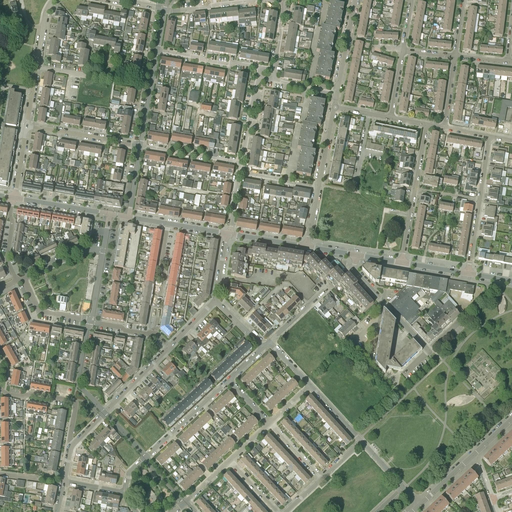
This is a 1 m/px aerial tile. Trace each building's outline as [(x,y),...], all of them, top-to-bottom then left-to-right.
[(327,15),(342,18),(344,5),(330,2),(327,15)] [(82,17),(83,8),(77,7),(76,12),(74,12),(74,15),(82,17)] [(55,18),(59,19),(59,18),(63,19),(65,11),(61,11),(61,13),(56,12),(55,18)] [(342,18),(327,15),(325,27),(336,30),(339,30),(342,18)] [(336,30),(325,27),(321,27),(319,39),(333,42),(336,30)] [(274,36),(265,34),(264,40),(263,40),(262,42),(266,43),(267,41),(270,41),(269,42),(272,43),(272,41),(273,41),(274,36)] [(331,54),(333,42),(319,39),(316,52),(320,53),(320,52),(331,54)] [(78,42),(77,49),(85,51),(86,45),(81,44),(82,42),(78,42)] [(294,48),(285,47),(284,52),(290,53),(290,56),(291,56),(294,57),(294,54),(293,54),(294,48)] [(317,65),(332,68),(334,55),(331,54),(320,52),(320,53),(317,65)] [(371,60),(378,62),(380,56),(372,54),(371,60)] [(380,56),(378,62),(385,64),(387,58),(380,56)] [(387,58),(385,64),(392,66),(394,60),(387,58)] [(332,68),(317,65),(315,77),(329,80),(332,68)] [(296,72),(295,80),(301,81),(301,80),(305,81),(306,76),(307,73),(302,72),(302,73),(296,72)] [(112,90),(113,84),(87,80),(86,85),(103,88),(102,91),(109,92),(110,89),(112,90)] [(0,156),(0,171),(11,173),(17,132),(15,132),(16,128),(18,128),(24,96),(14,94),(15,92),(9,91),(9,94),(10,94),(0,156)] [(366,106),(368,99),(361,98),(359,105),(366,106)] [(308,111),(323,114),(325,102),(311,99),(308,111)] [(374,101),(368,99),(366,106),(373,108),(374,101)] [(323,114),(308,111),(306,124),(309,125),(317,126),(320,127),(323,114)] [(181,143),(183,134),(180,133),(181,128),(182,128),(184,116),(181,115),(180,119),(176,142),(178,143),(177,144),(180,144),(180,143),(181,143)] [(216,117),(215,117),(214,118),(213,124),(216,125),(215,126),(218,126),(218,125),(220,125),(221,118),(216,117)] [(176,142),(180,119),(178,119),(176,129),(176,132),(173,131),(171,141),(172,142),(172,143),(174,143),(175,142),(176,142)] [(300,136),(314,139),(317,126),(309,125),(306,124),(302,123),(300,136)] [(201,134),(202,127),(200,127),(199,130),(198,129),(197,134),(196,134),(194,145),(195,145),(195,146),(197,147),(197,146),(199,146),(201,134)] [(218,149),(218,146),(219,144),(219,142),(215,141),(215,139),(212,138),(213,136),(211,135),(209,148),(210,148),(210,149),(213,149),(214,149),(214,148),(218,149)] [(297,149),(301,149),(312,151),(314,139),(300,136),(297,149)] [(493,157),(503,159),(504,153),(506,153),(507,150),(498,148),(497,152),(497,153),(494,153),(493,157)] [(312,151),(301,149),(298,161),(313,164),(315,152),(312,151)] [(401,163),(403,163),(413,165),(414,159),(411,159),(411,156),(407,155),(401,154),(400,157),(402,157),(401,163)] [(495,167),(504,168),(504,165),(502,164),(503,159),(493,157),(493,162),(496,162),(496,163),(495,163),(495,167)] [(313,164),(298,161),(296,174),(311,177),(313,164)] [(398,171),(408,173),(409,170),(412,170),(413,165),(403,163),(402,169),(399,168),(398,171)] [(470,179),(477,180),(478,173),(473,172),(474,166),(467,165),(466,171),(471,172),(470,179)] [(491,175),(500,177),(501,171),(503,171),(504,168),(495,167),(494,170),(494,171),(491,171),(491,175)] [(0,186),(8,188),(10,176),(11,173),(0,171),(0,186)] [(400,180),(410,182),(411,176),(408,176),(408,173),(398,171),(398,174),(401,175),(400,180)] [(338,175),(330,174),(329,179),(332,180),(332,181),(337,182),(338,175)] [(500,177),(491,175),(490,180),(493,180),(493,181),(492,181),(492,182),(493,182),(492,185),(501,187),(502,183),(500,183),(500,177)] [(442,180),(424,177),(423,185),(437,188),(437,186),(441,186),(442,180)] [(477,180),(470,179),(469,186),(467,186),(467,189),(470,189),(470,186),(476,187),(477,180)] [(392,187),(403,189),(403,186),(409,187),(410,182),(400,180),(399,185),(392,184),(392,187)] [(100,205),(102,193),(103,192),(104,192),(106,182),(97,181),(95,195),(94,202),(94,204),(100,205)] [(501,187),(492,185),(492,188),(491,188),(491,189),(492,189),(491,190),(488,189),(488,194),(498,195),(498,190),(500,190),(501,187)] [(394,196),(403,198),(404,192),(402,192),(403,189),(392,187),(391,190),(395,191),(394,196)] [(114,198),(112,198),(112,195),(112,192),(108,191),(107,195),(107,197),(105,206),(113,207),(114,198)] [(112,198),(114,198),(113,207),(119,208),(120,208),(123,193),(112,192),(112,195),(112,198)] [(498,195),(488,194),(487,198),(490,199),(490,200),(489,204),(498,205),(499,201),(497,201),(498,195)] [(433,199),(433,196),(425,195),(425,198),(421,197),(419,204),(428,206),(429,199),(433,199)] [(157,197),(156,197),(155,202),(149,201),(148,213),(155,214),(157,202),(158,198),(157,197)] [(250,204),(251,198),(247,198),(243,197),(241,197),(240,205),(253,207),(253,205),(250,204)] [(148,213),(149,201),(137,199),(135,209),(135,211),(137,211),(148,213)] [(176,202),(173,217),(178,218),(180,208),(182,208),(182,203),(176,202)] [(463,208),(462,212),(471,214),(472,207),(467,206),(468,203),(462,202),(461,208),(463,208)] [(498,205),(489,204),(489,207),(488,207),(489,207),(489,208),(486,208),(485,212),(495,214),(496,208),(498,209),(498,205)] [(292,211),(292,213),(294,213),(306,216),(307,211),(307,210),(307,208),(306,207),(302,207),(298,206),(297,206),(296,211),(292,210),(292,211)] [(28,217),(29,210),(23,209),(20,224),(23,224),(24,217),(28,217)] [(495,214),(485,212),(484,217),(487,217),(487,218),(487,219),(486,222),(495,223),(497,224),(498,218),(494,217),(495,214)] [(90,239),(93,221),(86,220),(86,219),(82,219),(82,217),(76,216),(74,232),(77,232),(82,242),(89,239),(90,239)] [(300,220),(295,219),(294,223),(292,236),(297,237),(299,224),(300,220)] [(432,226),(432,223),(423,222),(416,220),(415,227),(422,228),(422,226),(427,226),(427,225),(432,226)] [(495,223),(486,222),(486,225),(486,226),(486,227),(483,226),(482,231),(492,232),(493,227),(495,227),(495,223)] [(120,233),(115,267),(134,270),(141,228),(132,226),(129,225),(125,225),(124,233),(120,233)] [(492,232),(482,231),(481,235),(484,236),(484,237),(483,240),(492,242),(493,238),(491,238),(492,232)] [(71,233),(69,234),(74,245),(79,243),(75,236),(73,237),(71,233)] [(62,239),(60,241),(64,250),(69,248),(65,241),(63,241),(62,239)] [(51,240),(50,241),(49,241),(48,242),(53,251),(58,249),(54,242),(53,242),(52,241),(51,241),(51,240)] [(43,244),(40,246),(44,255),(49,253),(45,246),(44,247),(43,244)] [(264,263),(266,250),(266,248),(253,246),(253,249),(249,248),(248,252),(248,257),(252,258),(252,256),(255,256),(254,261),(264,263)] [(246,265),(248,257),(248,252),(245,251),(237,249),(236,256),(233,255),(231,263),(233,264),(246,266),(246,265)] [(276,267),(276,265),(278,252),(266,250),(264,263),(263,265),(276,267)] [(278,250),(278,252),(276,265),(289,267),(291,252),(278,250)] [(37,252),(32,254),(37,263),(41,261),(37,252)] [(302,262),(305,262),(310,257),(309,255),(304,255),(304,254),(291,252),(289,267),(298,269),(298,267),(301,267),(302,262)] [(478,260),(488,261),(489,254),(478,252),(477,257),(479,257),(478,260)] [(37,263),(32,254),(28,256),(32,265),(37,263)] [(489,254),(488,261),(495,263),(495,264),(497,264),(499,255),(489,254)] [(310,257),(305,262),(307,265),(304,268),(311,275),(314,272),(321,264),(313,255),(310,257)] [(499,255),(497,264),(500,265),(501,263),(503,264),(507,265),(508,257),(499,255)] [(346,294),(356,285),(357,284),(348,274),(345,277),(341,273),(344,270),(344,268),(338,262),(337,263),(335,261),(333,261),(330,264),(331,266),(330,267),(325,262),(321,264),(314,272),(323,281),(326,278),(334,287),(338,284),(346,293),(346,294)] [(248,266),(246,265),(246,266),(233,264),(231,276),(246,278),(248,266)] [(379,281),(381,269),(364,267),(363,267),(362,267),(362,268),(362,269),(362,270),(375,283),(376,282),(377,282),(379,283),(379,281)] [(416,275),(408,274),(406,285),(406,286),(389,302),(391,304),(393,307),(414,287),(416,275)] [(424,276),(416,275),(414,287),(393,307),(397,312),(404,305),(411,299),(421,289),(422,289),(424,276)] [(429,291),(431,278),(424,276),(422,289),(429,291)] [(439,279),(431,278),(429,291),(437,292),(439,279)] [(445,293),(447,280),(439,279),(437,292),(430,298),(434,303),(437,300),(445,293)] [(447,280),(445,293),(449,297),(450,290),(464,292),(464,295),(472,296),(474,287),(465,286),(466,283),(447,280)] [(236,295),(238,286),(230,285),(230,289),(229,289),(228,293),(235,295),(236,295)] [(373,303),(356,285),(346,294),(346,293),(345,295),(362,313),(373,303)] [(238,286),(236,295),(235,295),(235,297),(239,301),(245,294),(241,289),(239,289),(240,286),(238,286)] [(4,299),(5,302),(16,296),(14,292),(5,296),(6,299),(4,299)] [(199,297),(204,302),(209,297),(209,294),(202,293),(199,297)] [(16,296),(5,302),(6,304),(8,303),(9,305),(18,301),(16,296)] [(295,296),(291,300),(297,306),(301,302),(295,296)] [(204,302),(199,297),(193,303),(198,308),(204,302)] [(326,302),(332,309),(336,305),(335,304),(337,302),(333,297),(331,299),(330,299),(331,298),(330,298),(326,302)] [(243,308),(249,303),(244,298),(238,304),(243,308)] [(411,299),(397,312),(401,316),(415,304),(411,299)] [(297,306),(291,300),(287,304),(293,310),(297,306)] [(436,306),(451,323),(459,315),(455,310),(456,309),(448,301),(443,306),(437,300),(434,303),(436,306)] [(18,301),(9,305),(10,308),(9,309),(9,311),(21,306),(18,301)] [(322,306),(328,312),(332,309),(326,302),(322,306)] [(253,307),(249,303),(243,308),(248,313),(253,307)] [(293,310),(287,304),(283,307),(289,313),(293,310)] [(419,309),(415,304),(412,307),(402,316),(406,321),(418,310),(419,309)] [(21,306),(9,311),(10,313),(12,312),(13,314),(23,310),(21,306)] [(328,312),(322,306),(318,310),(319,311),(317,313),(321,317),(323,315),(324,316),(328,312)] [(431,310),(447,327),(451,323),(436,306),(431,310)] [(289,313),(283,307),(279,311),(285,317),(289,313)] [(191,318),(193,316),(197,312),(193,308),(189,312),(190,314),(188,315),(189,316),(191,318)] [(285,317),(279,311),(277,309),(274,312),(273,311),(271,313),(273,315),(271,316),(276,320),(278,318),(281,321),(285,317)] [(383,309),(374,363),(375,363),(385,374),(385,373),(386,368),(400,370),(422,350),(413,340),(412,341),(413,342),(390,364),(387,363),(394,321),(395,323),(396,322),(383,309)] [(341,315),(344,320),(352,315),(348,310),(341,315)] [(420,313),(418,310),(406,321),(410,325),(422,315),(420,313)] [(430,318),(442,331),(447,327),(431,310),(427,315),(430,318)] [(14,321),(15,323),(26,318),(24,313),(14,317),(16,320),(14,321)] [(253,322),(259,317),(255,313),(249,319),(253,322)] [(257,326),(263,320),(259,317),(253,322),(257,326)] [(26,318),(15,323),(16,325),(18,327),(19,326),(28,322),(26,318)] [(161,329),(168,327),(170,320),(163,318),(161,329)] [(272,327),(273,325),(266,318),(264,320),(272,327)] [(442,331),(430,318),(427,320),(430,323),(430,322),(432,324),(434,326),(431,328),(432,330),(437,336),(442,331)] [(357,323),(353,319),(351,321),(350,320),(346,323),(352,330),(356,326),(355,325),(357,323)] [(216,332),(219,334),(222,338),(226,334),(213,320),(209,325),(216,332)] [(261,330),(266,324),(263,320),(257,326),(261,330)] [(352,330),(346,323),(342,327),(348,334),(352,330)] [(437,336),(432,330),(426,336),(421,330),(419,328),(420,327),(416,323),(412,327),(428,345),(437,336)] [(270,328),(266,324),(261,330),(265,334),(270,328)] [(216,332),(209,325),(205,329),(210,334),(212,336),(216,332)] [(43,338),(42,345),(41,348),(41,350),(44,350),(45,346),(46,346),(48,337),(50,327),(45,326),(43,338)] [(174,332),(168,327),(161,329),(169,337),(174,332)] [(348,334),(342,327),(338,331),(339,332),(336,334),(341,339),(343,336),(344,337),(348,334)] [(210,334),(205,329),(201,333),(206,338),(210,334)] [(5,333),(0,335),(0,341),(9,336),(8,334),(6,335),(5,333)] [(206,338),(201,333),(197,337),(197,338),(195,340),(201,347),(202,348),(209,341),(206,338)] [(9,336),(0,341),(0,344),(1,347),(12,341),(10,338),(9,336)] [(201,347),(195,340),(192,343),(192,342),(187,346),(195,354),(201,347)] [(237,350),(243,357),(252,348),(247,343),(245,345),(244,344),(237,350)] [(5,354),(16,348),(15,346),(13,347),(12,345),(3,350),(5,354)] [(195,354),(187,346),(183,351),(191,358),(195,354)] [(8,359),(17,354),(16,351),(17,351),(16,348),(5,354),(8,359)] [(229,360),(234,365),(243,357),(237,350),(230,357),(231,358),(229,360)] [(10,363),(21,357),(20,355),(18,356),(17,354),(8,359),(10,363)] [(269,354),(264,359),(270,365),(275,360),(269,354)] [(22,359),(21,357),(10,363),(13,367),(22,362),(21,360),(22,359)] [(270,365),(264,359),(260,363),(265,369),(270,365)] [(111,370),(120,379),(124,382),(129,377),(130,378),(138,370),(131,367),(129,369),(128,367),(121,360),(111,370)] [(225,373),(234,365),(229,360),(227,361),(226,360),(219,367),(225,373)] [(139,362),(132,361),(131,367),(138,370),(139,362)] [(265,369),(260,363),(255,367),(261,373),(265,369)] [(167,368),(174,376),(175,376),(177,374),(177,375),(178,374),(180,377),(178,379),(180,381),(186,375),(182,370),(180,372),(171,364),(167,368)] [(225,373),(219,367),(212,373),(213,374),(211,376),(216,382),(225,373)] [(261,373),(255,367),(251,372),(256,378),(261,373)] [(174,376),(167,368),(162,372),(165,374),(162,377),(167,383),(174,376)] [(256,378),(251,372),(246,376),(251,382),(256,378)] [(251,382),(246,376),(241,381),(247,386),(251,382)] [(114,379),(112,381),(120,388),(123,385),(118,379),(116,381),(114,379)] [(155,379),(151,383),(158,391),(162,387),(167,392),(171,388),(163,381),(160,384),(155,379)] [(292,379),(288,384),(293,390),(298,385),(292,379)] [(197,387),(198,389),(204,394),(212,386),(207,380),(205,382),(204,381),(197,387)] [(120,388),(112,381),(110,382),(112,385),(111,386),(116,391),(120,388)] [(158,391),(151,383),(147,387),(152,393),(152,392),(154,395),(158,391)] [(293,390),(288,384),(283,388),(289,394),(293,390)] [(116,391),(111,386),(108,389),(113,395),(116,391)] [(152,393),(147,387),(143,391),(148,397),(152,393)] [(289,394),(283,388),(278,392),(284,398),(289,394)] [(113,395),(108,389),(104,393),(109,398),(113,395)] [(195,402),(204,394),(198,389),(196,391),(195,389),(188,396),(195,402)] [(150,399),(148,397),(143,391),(139,396),(146,403),(150,399)] [(224,396),(230,402),(235,398),(229,392),(224,396)] [(284,398),(278,392),(274,397),(279,403),(284,398)] [(181,405),(186,411),(195,402),(188,396),(181,402),(182,404),(181,405)] [(220,401),(225,407),(230,402),(224,396),(220,401)] [(305,401),(310,405),(315,400),(311,396),(305,401)] [(279,403),(274,397),(269,401),(275,407),(279,403)] [(315,400),(310,405),(314,410),(319,405),(315,400)] [(215,405),(221,411),(225,407),(220,401),(215,405)] [(275,407),(269,401),(264,405),(270,411),(275,407)] [(31,415),(33,403),(25,402),(24,408),(27,409),(26,414),(29,415),(31,415)] [(132,403),(128,407),(135,414),(139,410),(132,403)] [(177,406),(170,412),(177,419),(186,411),(181,405),(178,407),(177,406)] [(221,411),(215,405),(211,409),(216,415),(221,411)] [(319,405),(314,410),(318,414),(323,409),(319,405)] [(135,414),(128,407),(124,411),(129,416),(130,415),(133,418),(136,415),(135,414)] [(58,414),(58,416),(65,418),(66,411),(54,409),(53,412),(57,413),(58,414)] [(323,409),(318,414),(322,419),(327,414),(323,409)] [(177,419),(170,412),(163,419),(164,420),(162,422),(168,428),(177,419)] [(202,417),(207,423),(212,419),(206,413),(202,417)] [(327,414),(322,419),(326,423),(331,418),(327,414)] [(65,418),(58,416),(57,421),(56,420),(55,423),(64,425),(65,418)] [(197,422),(203,428),(207,423),(202,417),(197,422)] [(252,417),(248,421),(253,427),(258,423),(252,417)] [(281,424),(285,428),(291,423),(286,418),(281,424)] [(331,418),(326,423),(330,428),(336,422),(331,418)] [(253,427),(248,421),(243,426),(249,431),(253,427)] [(192,426),(198,432),(203,428),(197,422),(192,426)] [(336,422),(330,428),(334,432),(340,427),(336,422)] [(291,423),(285,428),(289,433),(295,427),(291,423)] [(188,430),(194,436),(198,432),(192,426),(188,430)] [(249,431),(243,426),(238,430),(244,436),(249,431)] [(295,427),(289,433),(293,437),(299,432),(295,427)] [(340,427),(334,432),(338,437),(344,431),(340,427)] [(107,428),(103,432),(108,437),(112,433),(107,428)] [(183,435),(189,441),(194,436),(188,430),(183,435)] [(244,436),(238,430),(234,434),(239,440),(244,436)] [(53,438),(54,438),(62,439),(63,432),(55,431),(55,435),(53,435),(53,438)] [(344,431),(338,437),(342,441),(348,436),(344,431)] [(108,437),(103,432),(99,436),(104,441),(108,437)] [(299,432),(293,437),(297,441),(303,436),(299,432)] [(189,441),(183,435),(178,439),(184,445),(189,441)] [(263,440),(268,444),(273,439),(269,435),(263,440)] [(104,441),(99,436),(95,440),(100,445),(104,441)] [(303,436),(297,441),(302,446),(307,441),(303,436)] [(348,436),(342,441),(347,446),(352,441),(348,436)] [(503,455),(511,446),(511,440),(507,436),(503,441),(502,440),(500,442),(500,443),(495,448),(503,455)] [(230,438),(225,443),(230,449),(235,444),(230,438)] [(273,439),(268,444),(272,449),(277,444),(273,439)] [(96,449),(100,445),(95,440),(90,445),(91,445),(88,448),(94,453),(97,450),(96,449)] [(307,441),(302,446),(306,450),(311,445),(307,441)] [(170,447),(175,453),(180,449),(174,443),(170,447)] [(230,449),(225,443),(220,447),(226,453),(230,449)] [(277,444),(272,449),(276,453),(282,448),(277,444)] [(311,445),(306,450),(310,455),(315,450),(311,445)] [(165,452),(171,458),(175,453),(170,447),(165,452)] [(226,453),(220,447),(216,451),(221,457),(226,453)] [(282,448),(276,453),(280,458),(286,452),(282,448)] [(503,455),(495,448),(490,452),(487,454),(488,454),(483,459),(490,467),(503,455)] [(315,450),(310,455),(314,459),(319,454),(315,450)] [(78,463),(86,465),(88,465),(89,459),(93,460),(94,458),(87,451),(85,458),(79,457),(78,463)] [(221,457),(216,451),(211,455),(217,461),(221,457)] [(160,456),(166,462),(171,458),(165,452),(160,456)] [(286,452),(280,458),(284,462),(290,457),(286,452)] [(319,454),(314,459),(318,464),(324,458),(319,454)] [(217,461),(211,455),(206,460),(212,466),(217,461)] [(116,456),(115,457),(114,466),(119,467),(123,463),(116,456)] [(166,462),(160,456),(156,460),(161,466),(166,462)] [(245,466),(250,461),(246,456),(240,461),(245,466)] [(290,457),(284,462),(289,466),(294,461),(290,457)] [(324,458),(318,464),(322,468),(328,463),(324,458)] [(212,466),(206,460),(202,464),(207,470),(212,466)] [(249,470),(254,465),(250,461),(245,466),(249,470)] [(294,461),(289,466),(293,471),(298,466),(294,461)] [(253,475),(259,469),(254,465),(249,470),(253,475)] [(298,466),(293,471),(297,475),(302,470),(298,466)] [(198,468),(193,472),(199,478),(203,474),(198,468)] [(257,479),(263,474),(259,469),(253,475),(257,479)] [(302,470),(297,475),(301,480),(306,475),(302,470)] [(458,482),(465,490),(478,479),(470,471),(465,475),(462,477),(463,478),(458,482)] [(199,478),(193,472),(188,477),(194,483),(199,478)] [(223,477),(228,482),(233,477),(229,472),(223,477)] [(261,483),(267,478),(263,474),(257,479),(261,483)] [(306,475),(301,480),(305,484),(311,479),(306,475)] [(194,483),(188,477),(184,481),(189,487),(194,483)] [(233,477),(228,482),(232,486),(237,481),(233,477)] [(266,488),(271,483),(267,478),(261,483),(266,488)] [(509,487),(507,479),(501,482),(503,489),(509,487)] [(189,487),(184,481),(179,485),(185,491),(189,487)] [(237,481),(232,486),(236,491),(241,486),(237,481)] [(465,490),(458,482),(453,487),(452,486),(450,489),(445,494),(453,502),(465,490)] [(503,489),(501,482),(494,484),(497,491),(503,489)] [(270,492),(275,487),(271,483),(266,488),(270,492)] [(241,486),(236,491),(240,495),(246,490),(241,486)] [(274,497),(279,492),(275,487),(270,492),(274,497)] [(0,500),(12,503),(12,499),(10,499),(10,498),(6,497),(7,491),(6,491),(0,490),(0,500)] [(246,490),(240,495),(244,499),(250,494),(246,490)] [(278,501),(283,496),(279,492),(274,497),(278,501)] [(102,502),(103,494),(95,493),(93,503),(97,504),(98,502),(102,502)] [(480,510),(488,507),(483,493),(475,496),(480,510)] [(250,494),(244,499),(248,504),(254,499),(250,494)] [(283,496),(278,501),(282,506),(288,501),(283,496)] [(54,499),(46,498),(43,497),(42,503),(53,506),(54,499)] [(200,508),(205,503),(201,498),(196,503),(200,508)] [(429,509),(431,511),(441,511),(449,506),(441,498),(436,502),(433,504),(434,505),(429,509)] [(254,499),(248,504),(252,508),(258,503),(254,499)] [(203,511),(204,511),(209,507),(205,503),(200,508),(203,511)] [(258,503),(252,508),(255,511),(257,511),(262,508),(258,503)]
